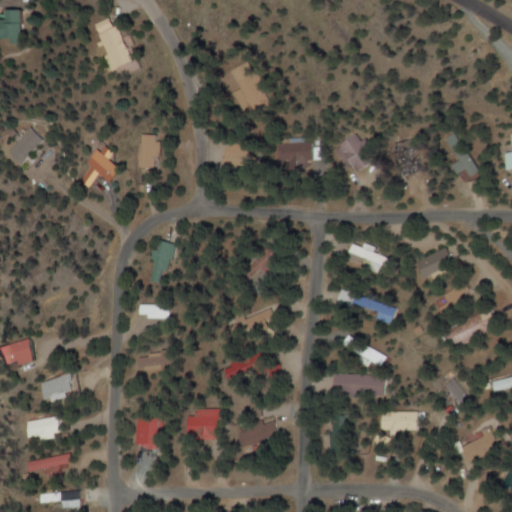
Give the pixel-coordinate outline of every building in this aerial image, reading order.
[(0,41),(18,42),(19,11),(3,10),(3,21),(0,20),(0,41)] [(98,24),(116,72),(140,63),(125,24),(118,27),(115,17),(98,24)] [(31,165),(57,140),(44,126),(18,152),(31,165)] [(375,163),(359,134),(339,145),(354,174),(375,163)] [(161,135),(142,135),(142,168),(161,168),(161,135)] [(485,170),(455,135),(448,140),(479,175),(485,170)] [(406,176),(423,171),(415,139),(398,144),(406,176)] [(318,161),(317,140),(282,141),(284,162),(318,161)] [(261,141),(227,141),(227,165),(261,165),(261,141)] [(93,165),(119,185),(131,169),(116,158),(120,153),(109,145),(93,165)] [(179,244),(164,239),(160,250),(155,249),(152,260),(157,261),(152,279),(168,284),(179,244)] [(400,260),(357,242),(350,258),(394,276),(400,260)] [(459,264),(451,248),(424,262),(433,278),(459,264)] [(181,302),(144,302),(144,318),(181,318),(181,302)] [(11,368),(46,360),(41,339),(6,347),(11,368)] [(139,352),(139,370),(181,370),(181,352),(139,352)] [(233,363),(238,383),(279,373),(274,353),(233,363)] [(46,383),(52,401),(83,390),(76,372),(46,383)] [(387,376),(340,374),(339,395),(386,396),(387,376)] [(500,393),(511,390),(511,377),(497,381),(500,393)] [(194,409),(194,440),(224,440),(224,409),(194,409)] [(423,433),(423,412),(385,412),(385,433),(423,433)] [(67,415),(32,422),(36,441),(71,435),(67,415)] [(139,448),(165,448),(165,418),(139,418),(139,448)] [(283,440),(276,418),(247,427),(254,449),(283,440)] [(470,447),(480,464),(508,447),(498,430),(470,447)] [(80,464),(78,453),(34,463),(36,473),(80,464)] [(86,493),(59,493),(59,502),(86,502),(86,493)]
